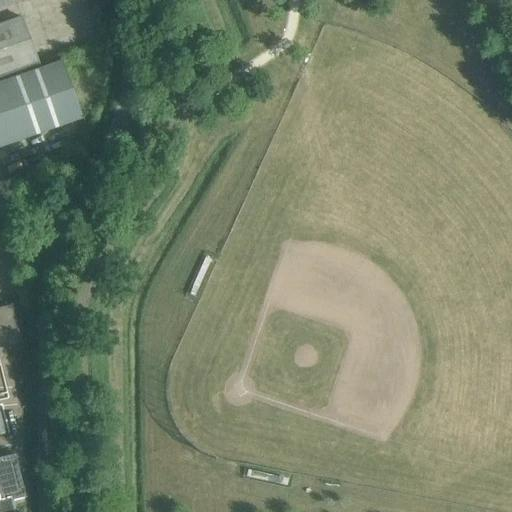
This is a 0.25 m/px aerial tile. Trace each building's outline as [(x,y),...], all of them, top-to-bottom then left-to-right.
[(0,0),(0,8),(23,0),(0,0)] [(22,18),(0,26),(0,84),(41,70),(39,64),(23,20),(22,18)] [(0,148),(82,120),(62,63),(41,70),(0,84),(0,148)] [(59,131),(62,141),(79,136),(76,126),(59,131)] [(9,370),(8,371),(2,347),(19,343),(11,308),(0,310),(0,511),(7,511),(6,504),(22,500),(26,499),(15,458),(23,456),(22,412),(19,412),(9,370)]
